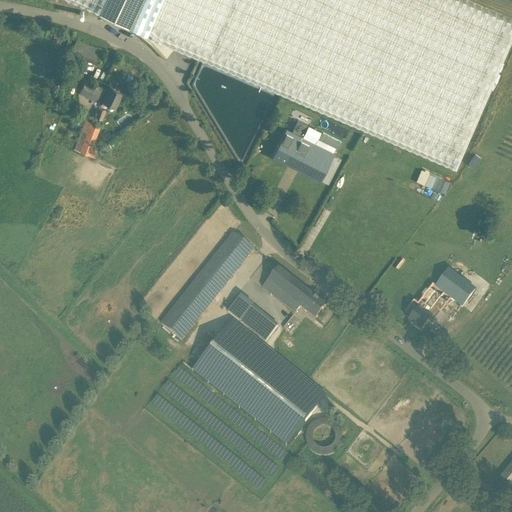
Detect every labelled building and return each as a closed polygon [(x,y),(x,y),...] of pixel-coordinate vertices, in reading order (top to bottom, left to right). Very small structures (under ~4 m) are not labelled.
[(70,0),(100,13),(105,0),(70,0)] [(105,0),(100,13),(99,14),(129,27),(133,18),(141,0),(105,0)] [(141,0),(133,18),(160,40),(456,168),(511,37),(511,20),(463,0),(141,0)] [(71,51),(98,64),(104,51),(77,39),(71,51)] [(96,98),(115,107),(123,91),(110,85),(106,95),(99,92),(102,86),(85,79),(79,93),(95,100),(96,98)] [(140,96),(152,107),(155,102),(144,92),(140,96)] [(137,110),(141,116),(147,113),(143,106),(137,110)] [(103,119),(106,110),(99,107),(95,117),(103,119)] [(101,125),(85,119),(74,149),(94,157),(97,150),(92,148),(101,125)] [(273,155),(321,180),(334,153),(315,143),(321,131),(297,120),(292,131),(286,129),(273,155)] [(319,138),(335,147),(338,148),(342,141),(322,131),(319,138)] [(108,142),(98,149),(101,154),(111,147),(108,142)] [(416,180),(445,192),(450,180),(421,168),(416,180)] [(233,234),(161,325),(181,341),(254,250),(233,234)] [(299,309),(315,321),(326,307),(278,269),(262,289),(295,315),(299,309)] [(475,291),(448,271),(435,288),(463,308),(475,291)] [(253,307),(239,323),(265,343),(278,327),(253,307)] [(421,332),(429,321),(417,311),(408,323),(421,332)] [(224,333),(192,372),(286,447),(317,408),(224,333)] [(511,464),(500,478),(511,488),(511,464)]
